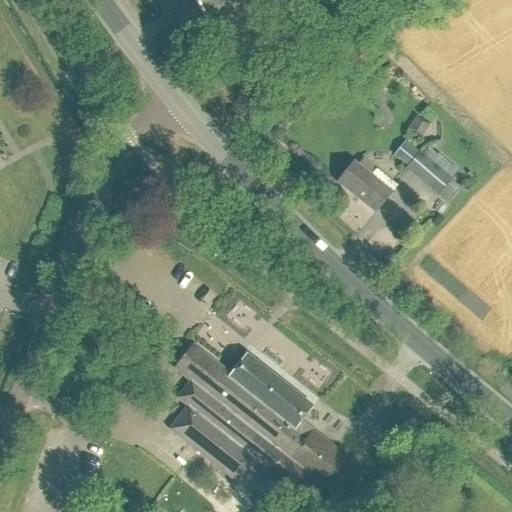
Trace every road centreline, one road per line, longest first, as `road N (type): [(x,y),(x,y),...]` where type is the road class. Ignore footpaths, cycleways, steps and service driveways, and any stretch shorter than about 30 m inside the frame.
road 1 (primary): [(511,423),(306,241),(178,103)]
road 2 (residential): [(0,451),(112,155),(178,103)]
road 3 (primary): [(178,103),(98,0)]
